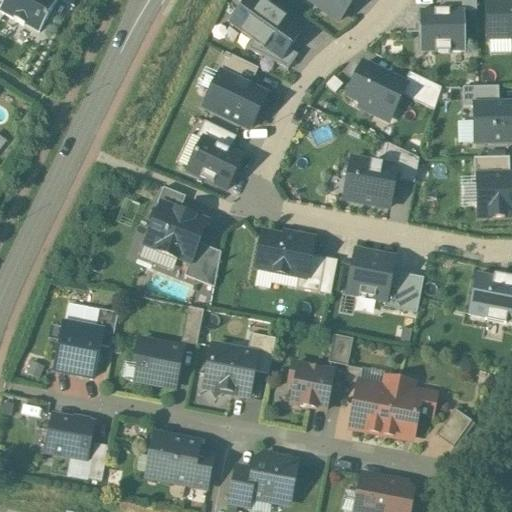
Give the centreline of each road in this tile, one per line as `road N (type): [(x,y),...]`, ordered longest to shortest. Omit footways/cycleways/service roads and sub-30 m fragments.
road 1 (residential): [(395,0),(329,59),(298,102),(251,208),(405,240),(511,251)]
road 2 (tertiary): [(0,303),(137,18)]
road 3 (residential): [(229,432),(424,472),(417,511)]
road 4 (residential): [(45,397),(229,432)]
